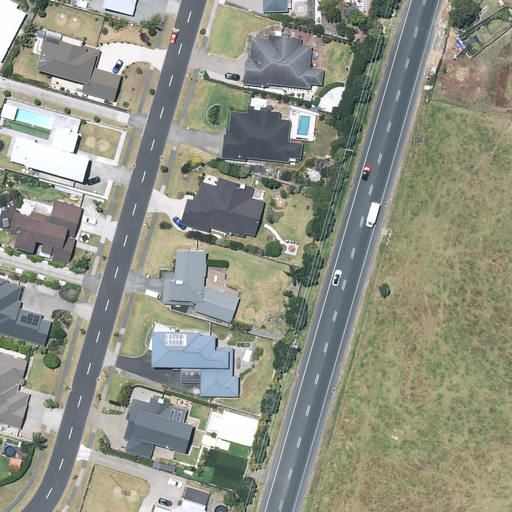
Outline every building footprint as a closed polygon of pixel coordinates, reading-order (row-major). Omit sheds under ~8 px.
[(0,60),(4,63),(28,15),(19,11),(21,7),(6,0),(1,0),(1,2),(0,1),(0,60)] [(104,0),(103,5),(130,13),(133,0),(104,0)] [(263,0),(264,14),(290,13),(289,0),(263,0)] [(269,86),(312,91),(312,86),(324,88),(325,71),(311,70),(313,48),(302,47),(303,41),(283,39),(284,36),(270,34),(269,41),(253,40),(252,55),(249,55),(248,63),(246,63),(244,86),(268,89),(269,86)] [(36,72),(83,85),(81,93),(114,102),(121,77),(94,69),(99,51),(85,47),(84,50),(60,43),(59,48),(44,43),(36,72)] [(247,160),(290,164),(291,160),(302,161),(304,145),(290,144),(292,123),(281,121),(282,115),(266,113),(267,110),(249,108),(249,116),(232,114),(230,129),(228,129),(227,135),(225,135),(223,160),(247,162),(247,160)] [(56,131),(52,148),(17,139),(11,162),(83,181),(89,159),(73,154),(78,136),(56,131)] [(217,188),(203,184),(199,197),(196,197),(194,202),(189,201),(182,225),(210,233),(211,229),(245,239),(246,236),(255,238),(266,203),(252,199),(255,189),(220,179),(217,188)] [(54,261),(68,265),(83,210),(55,203),(50,219),(32,214),(31,219),(15,214),(10,234),(18,236),(14,249),(33,254),(36,244),(43,246),(41,253),(55,257),(54,261)] [(231,322),(240,297),(206,285),(208,252),(178,251),(177,279),(166,279),(165,303),(198,304),(196,310),(231,322)] [(0,334),(48,348),(55,323),(42,319),(43,316),(21,310),(24,303),(17,301),(21,288),(7,284),(8,281),(0,278),(0,334)] [(152,336),(152,370),(201,370),(201,397),(238,398),(238,377),(233,377),(233,349),(215,349),(215,339),(199,338),(199,336),(152,336)] [(0,425),(22,433),(33,396),(20,392),(29,364),(0,355),(0,425)] [(156,445),(189,454),(197,426),(186,423),(189,410),(174,405),(174,403),(153,397),(152,403),(138,399),(136,407),(133,406),(129,420),(132,420),(126,439),(130,440),(127,451),(152,458),(156,445)] [(24,462),(12,459),(10,469),(21,472),(24,462)] [(203,511),(206,505),(182,497),(180,505),(174,503),(172,508),(155,503),(151,511),(203,511)]
